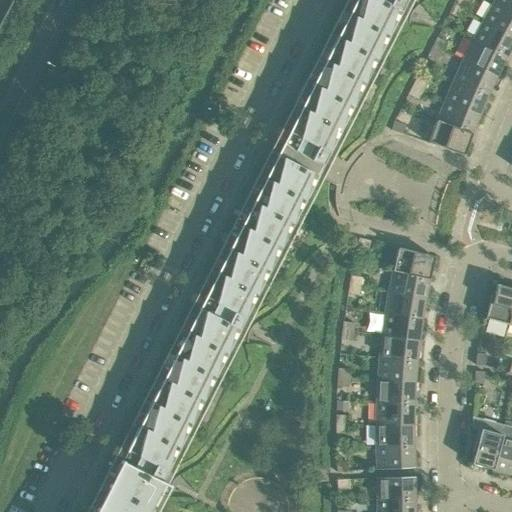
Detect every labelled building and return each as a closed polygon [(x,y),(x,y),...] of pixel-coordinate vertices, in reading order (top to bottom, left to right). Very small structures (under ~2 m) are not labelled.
[(290,147),(294,150),(297,153),(301,156),(304,158),(308,160),(312,162),(317,163),(322,164),(328,153),(352,106),(356,108),(356,109),(357,109),(382,60),(381,60),(377,58),(401,11),(400,10),(405,0),(406,0),(355,0),(284,140),(287,143),(290,147)] [(462,0),(455,0),(452,5),(463,11),(467,2),(462,0)] [(511,0),(494,0),(493,2),(511,12),(511,0)] [(487,14),(482,21),(511,37),(511,12),(493,2),(487,14)] [(463,11),(452,5),(449,14),(459,19),(463,11)] [(511,37),(482,21),(472,40),(505,58),(509,51),(511,45),(511,37)] [(436,38),(432,46),(443,51),(447,43),(436,38)] [(467,50),(462,61),(495,78),(502,65),(505,58),(472,40),(467,50)] [(443,51),(432,46),(428,54),(438,59),(443,51)] [(462,61),(453,80),(487,96),(490,88),(495,78),(462,61)] [(416,78),(411,86),(422,92),(426,84),(416,78)] [(450,88),(444,101),(479,116),(484,104),(487,96),(453,80),(450,88)] [(422,92),(411,86),(407,95),(418,100),(422,92)] [(444,101),(436,121),(471,136),(474,127),(479,116),(444,101)] [(390,130),(402,134),(405,125),(394,121),(390,130)] [(471,136),(436,121),(432,132),(428,143),(464,156),(468,142),(471,136)] [(277,155),(277,154),(126,452),(94,511),(148,511),(158,492),(163,483),(160,481),(166,471),(167,471),(191,424),(195,426),(196,427),(221,378),(220,378),(219,378),(215,376),(239,328),(238,328),(244,318),(245,318),(269,271),(273,273),(274,274),(298,225),(297,225),(293,223),(317,176),(316,175),(277,155)] [(358,238),(356,247),(367,250),(370,241),(358,238)] [(395,258),(392,269),(429,277),(431,270),(434,257),(397,248),(395,258)] [(390,280),(388,290),(425,298),(427,286),(429,277),(392,269),(390,280)] [(350,276),(348,285),(360,287),(362,278),(350,276)] [(486,318),(507,324),(511,304),(511,288),(496,284),(493,297),(492,296),(492,295),(490,295),(484,319),(485,319),(486,318)] [(360,287),(348,285),(347,294),(358,296),(360,287)] [(386,301),(384,312),(421,319),(422,311),(425,298),(388,290),(386,301)] [(383,323),(381,334),(418,339),(420,328),(421,319),(384,312),(383,323)] [(342,322),(341,331),(353,332),(354,323),(342,322)] [(353,332),(341,331),(340,340),(352,342),(353,332)] [(380,345),(378,357),(416,360),(417,353),(418,339),(381,334),(380,345)] [(475,365),(484,366),(485,354),(476,354),(475,365)] [(378,367),(377,378),(414,381),(415,370),(416,360),(378,357),(378,367)] [(337,368),(337,378),(348,378),(349,369),(337,368)] [(473,383),(474,383),(483,384),(484,372),(474,371),(473,383)] [(348,378),(337,378),(336,387),(348,387),(348,378)] [(376,388),(376,400),(413,402),(413,395),(414,381),(377,378),(376,388)] [(375,411),(375,422),(413,422),(413,412),(413,402),(376,400),(375,411)] [(335,415),(335,424),(347,425),(347,415),(335,415)] [(471,464),(491,469),(503,425),(471,417),(471,428),(478,430),(472,452),(473,452),(473,451),(474,452),(471,464)] [(375,439),(375,445),(413,443),(413,437),(413,422),(375,422),(375,425),(375,439)] [(347,425),(335,424),(335,434),(347,434),(347,425)] [(511,475),(511,427),(503,425),(491,469),(490,472),(502,475),(503,473),(511,475)] [(413,443),(375,445),(376,468),(413,468),(413,467),(416,467),(416,456),(413,456),(413,443)] [(336,468),(348,468),(347,458),(336,458),(336,468)] [(336,486),(337,486),(348,486),(348,477),(336,477),(336,486)] [(376,489),(376,500),(414,501),(414,496),(414,489),(417,489),(416,479),(414,479),(414,477),(376,477),(376,489)] [(376,511),(416,511),(417,511),(414,510),(414,501),(376,500),(376,511)]
